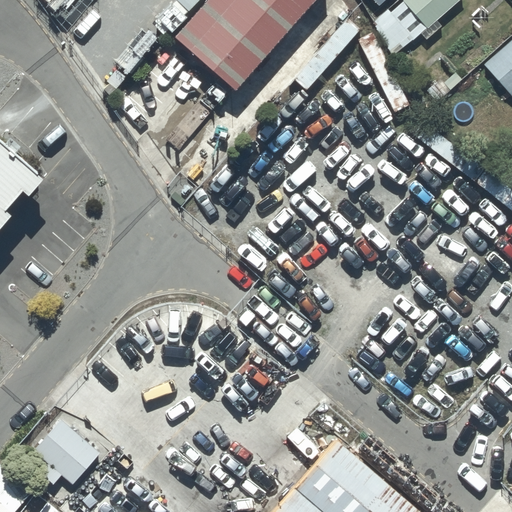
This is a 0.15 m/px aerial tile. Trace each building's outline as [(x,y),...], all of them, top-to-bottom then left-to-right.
[(285,0),(170,0),(161,10),(227,67),(285,0)] [(391,0),(368,0),(380,11),(391,0)] [(463,2),(461,0),(409,0),(384,22),(407,48),(421,37),(426,43),(441,30),(436,25),(463,2)] [(511,99),(511,42),(483,67),(511,100),(511,99)] [(0,127),(0,187),(29,153),(0,127)] [(418,511),(425,505),(327,417),(242,511),(418,511)] [(101,456),(61,421),(32,455),(72,489),(101,456)] [(0,511),(19,511),(23,509),(0,487),(0,511)]
